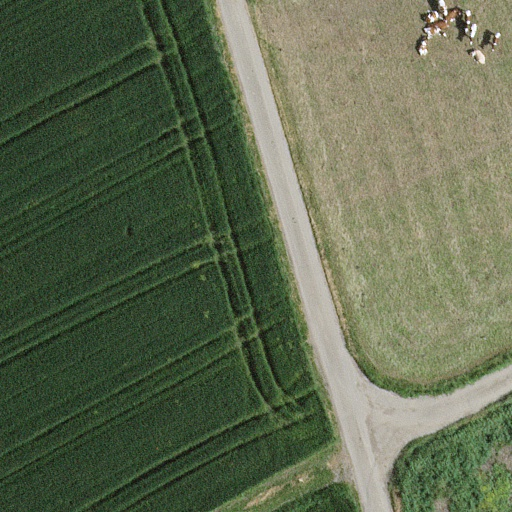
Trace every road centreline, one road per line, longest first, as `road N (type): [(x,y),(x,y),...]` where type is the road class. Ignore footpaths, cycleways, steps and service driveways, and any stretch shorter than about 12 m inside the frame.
road 1 (unclassified): [(233,0),(380,511)]
road 2 (track): [(361,444),(511,374)]
